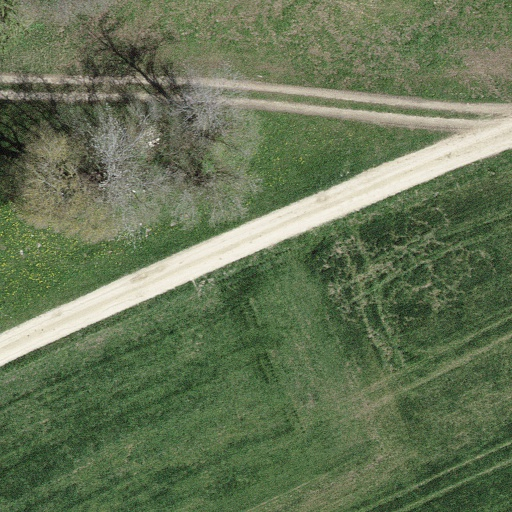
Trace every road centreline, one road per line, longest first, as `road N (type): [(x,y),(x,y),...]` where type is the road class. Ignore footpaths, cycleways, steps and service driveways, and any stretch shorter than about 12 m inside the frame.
road 1 (track): [(0,354),(262,233),(511,132)]
road 2 (track): [(0,82),(180,86),(511,125)]
